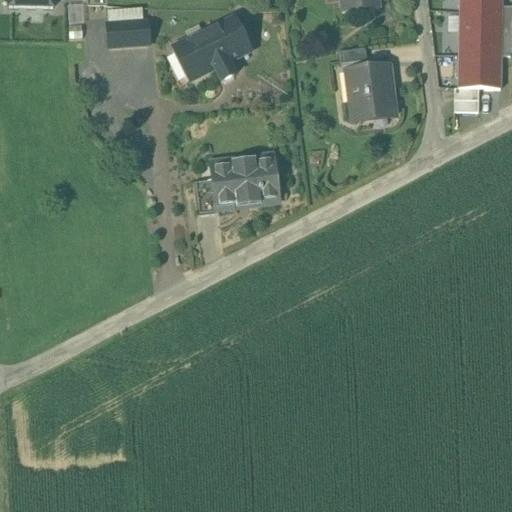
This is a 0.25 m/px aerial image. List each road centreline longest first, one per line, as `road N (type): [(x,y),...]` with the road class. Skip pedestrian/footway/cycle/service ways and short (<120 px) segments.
road 1 (residential): [(0,381),(441,155)]
road 2 (residential): [(441,155),(419,0)]
